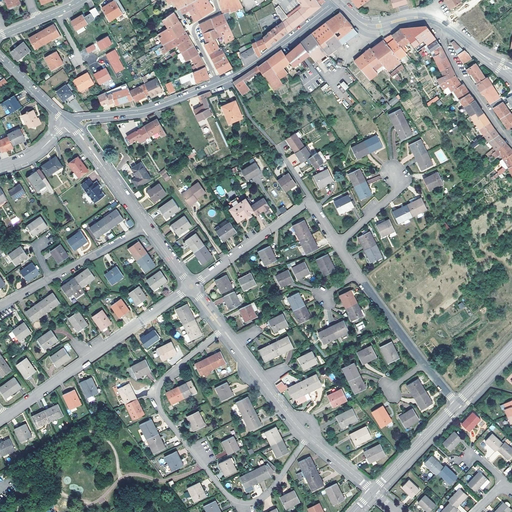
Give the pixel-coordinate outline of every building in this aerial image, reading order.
[(110,21),(126,11),(118,0),(114,0),(102,8),(110,21)] [(160,0),(163,4),(170,0),(173,0),(179,10),(194,1),(195,0),(160,0)] [(195,0),(194,1),(204,16),(214,10),(211,5),(207,0),(195,0)] [(240,0),(218,0),(222,11),(227,9),(229,8),(231,12),(243,7),(240,0)] [(293,11),(289,15),(287,14),(280,5),(276,9),(275,9),(278,15),(279,14),(282,21),(288,32),(299,24),(299,23),(321,6),(316,0),(299,0),(302,3),(295,10),(294,9),(292,10),(293,11)] [(358,8),(368,0),(351,0),(353,2),(358,8)] [(445,0),(446,2),(451,9),(461,2),(459,0),(445,0)] [(190,17),(194,22),(195,22),(204,16),(194,1),(179,10),(182,14),(190,10),(193,15),(190,17)] [(95,7),(89,11),(91,13),(93,17),(99,14),(95,7)] [(227,9),(222,11),(223,14),(226,20),(231,18),(227,9)] [(177,11),(182,20),(183,20),(185,19),(182,14),(179,10),(177,11)] [(335,35),(338,39),(346,32),(341,25),(346,20),(345,18),(340,12),(333,18),(325,23),(335,35)] [(94,20),(93,18),(93,17),(91,13),(84,17),(83,15),(75,19),(71,22),(76,30),(84,26),(94,20)] [(174,13),(169,16),(163,20),(168,29),(180,22),(174,13)] [(215,28),(203,33),(207,43),(214,39),(222,36),(226,43),(234,39),(226,20),(223,14),(211,19),(215,28)] [(215,28),(211,19),(200,25),(203,33),(215,28)] [(347,21),(346,20),(341,25),(346,32),(338,39),(342,44),(347,40),(354,35),(357,33),(354,29),(347,21)] [(268,34),(264,38),(264,39),(267,47),(268,49),(278,40),(280,38),(283,36),(288,32),(282,21),(277,26),(277,25),(268,33),(268,34)] [(163,45),(186,32),(185,31),(180,22),(168,29),(158,35),(163,45)] [(326,42),(335,35),(325,23),(311,34),(323,48),(328,44),(326,42)] [(42,31),(48,42),(60,35),(54,24),(42,31)] [(400,29),(410,41),(418,51),(435,38),(427,28),(426,26),(400,29)] [(394,39),(406,54),(411,50),(409,48),(408,49),(405,45),(410,41),(400,29),(396,32),(391,36),(394,39)] [(48,42),(42,31),(29,38),(35,49),(48,42)] [(177,45),(181,52),(186,50),(183,44),(190,40),(189,38),(186,32),(163,45),(164,47),(161,49),(164,54),(177,45)] [(327,54),(323,48),(311,34),(304,40),(301,42),(316,63),(327,54)] [(335,50),(342,44),(338,39),(335,35),(326,42),(328,44),(323,48),(327,54),(328,55),(335,50)] [(387,45),(399,59),(406,54),(394,39),(391,36),(391,35),(385,39),(383,40),(387,45)] [(108,36),(96,42),(100,50),(112,45),(108,36)] [(214,39),(207,43),(204,44),(209,54),(219,48),(214,39)] [(258,57),(262,54),(260,50),(267,47),(264,39),(252,44),(254,47),(258,57)] [(183,44),(186,50),(193,45),(190,40),(183,44)] [(370,49),(380,61),(388,71),(400,62),(399,59),(387,45),(383,40),(382,41),(370,49)] [(430,52),(434,50),(440,46),(436,40),(427,47),(430,52)] [(18,61),(31,51),(24,41),(16,48),(11,52),(18,61)] [(451,43),(455,51),(460,47),(454,41),(451,43)] [(300,76),(316,63),(301,42),(291,51),(286,56),(290,62),(300,76)] [(88,53),(96,49),(93,44),(85,48),(88,53)] [(186,50),(181,52),(186,61),(191,59),(195,65),(198,70),(205,67),(205,66),(198,54),(193,45),(186,50)] [(445,55),(440,46),(434,50),(436,54),(433,56),(436,62),(445,57),(445,55)] [(212,59),(215,63),(227,57),(226,56),(221,47),(219,48),(209,54),(212,59)] [(258,57),(254,47),(241,54),(244,59),(247,65),(258,57)] [(455,51),(462,64),(471,59),(468,55),(469,55),(465,50),(463,51),(460,47),(455,51)] [(369,79),(377,73),(372,67),(380,61),(370,49),(370,48),(367,50),(354,61),(369,79)] [(115,49),(105,54),(115,74),(125,69),(115,49)] [(283,85),(279,78),(276,73),(283,68),(290,62),(286,56),(282,50),(278,53),(258,67),(258,66),(253,69),(256,74),(260,71),(273,91),(283,85)] [(56,51),(45,57),(53,70),(63,64),(56,51)] [(232,68),(227,57),(215,63),(220,74),(227,70),(232,68)] [(445,57),(436,62),(440,69),(438,70),(439,72),(441,71),(450,66),(449,64),(445,57)] [(470,75),(471,74),(479,69),(475,64),(466,70),(470,75)] [(392,77),(404,68),(402,65),(390,74),(392,77)] [(443,76),(445,80),(455,75),(454,73),(450,66),(441,71),(443,76)] [(198,70),(190,73),(193,84),(209,78),(207,72),(205,67),(198,70)] [(98,85),(111,80),(107,68),(93,73),(98,85)] [(276,73),(279,78),(286,73),(283,68),(276,73)] [(239,79),(233,83),(242,95),(249,90),(245,83),(249,80),(251,79),(250,79),(256,74),(253,69),(239,79)] [(485,78),(479,69),(471,74),(477,83),(485,79),(485,78)] [(94,83),(88,72),(74,80),(80,91),(94,83)] [(145,84),(149,94),(152,98),(155,96),(155,94),(162,91),(156,79),(147,83),(145,79),(149,77),(148,74),(141,77),(145,84)] [(455,75),(445,80),(439,84),(438,85),(439,86),(440,85),(443,90),(447,87),(451,92),(452,92),(461,85),(458,79),(455,75)] [(487,78),(485,79),(477,83),(476,84),(480,91),(491,84),(487,78)] [(170,81),(166,83),(169,92),(174,90),(170,81)] [(340,84),(345,91),(349,87),(344,81),(340,84)] [(126,83),(110,90),(114,101),(115,105),(133,99),(130,91),(126,83)] [(145,84),(130,91),(133,99),(135,102),(146,96),(145,95),(149,94),(145,84)] [(461,85),(452,92),(458,101),(459,100),(469,93),(466,89),(463,84),(461,85)] [(497,100),(500,98),(491,84),(480,91),(483,95),(484,95),(493,108),(499,104),(497,100)] [(73,94),(66,85),(57,92),(63,100),(67,97),(70,95),(70,96),(73,94)] [(110,90),(103,93),(98,96),(102,105),(107,103),(107,104),(114,101),(110,90)] [(194,110),(199,121),(212,114),(209,109),(211,108),(207,98),(211,96),(210,92),(198,96),(202,104),(203,103),(204,105),(194,110)] [(464,107),(474,100),(472,97),(469,93),(459,100),(464,107)] [(4,101),(12,113),(16,110),(20,108),(16,101),(17,100),(14,95),(4,101)] [(399,100),(396,96),(389,102),(392,105),(399,100)] [(426,104),(428,106),(439,98),(437,96),(426,104)] [(480,108),(474,100),(464,107),(470,116),(475,113),(478,117),(483,113),(480,108)] [(223,107),(229,123),(242,118),(236,102),(223,107)] [(502,102),(499,104),(493,108),(500,118),(510,112),(506,107),(503,102),(502,102)] [(389,114),(395,127),(406,121),(400,109),(389,114)] [(37,116),(35,111),(33,110),(23,115),(27,124),(28,123),(30,127),(31,127),(35,126),(36,126),(40,124),(41,122),(39,118),(38,118),(37,119),(36,116),(37,116)] [(511,115),(510,112),(500,118),(508,129),(511,126),(511,115)] [(475,113),(470,116),(480,129),(490,123),(486,118),(483,113),(478,117),(475,113)] [(151,123),(145,126),(151,136),(154,134),(159,131),(161,134),(162,135),(164,136),(166,135),(157,119),(151,123)] [(412,135),(406,121),(395,127),(401,140),(412,135)] [(494,129),(490,123),(480,129),(482,133),(484,135),(484,136),(494,129)] [(145,126),(127,136),(131,142),(138,138),(142,136),(145,139),(151,136),(145,126)] [(20,128),(8,134),(8,136),(13,146),(19,143),(18,142),(25,138),(20,128)] [(484,136),(487,139),(483,143),(488,148),(491,145),(494,148),(486,155),(489,158),(506,143),(502,139),(498,136),(494,129),(484,136)] [(294,134),(286,139),(291,148),(295,154),(303,148),(294,134)] [(364,142),(369,152),(382,146),(377,135),(364,142)] [(8,136),(0,140),(0,148),(2,153),(6,151),(7,151),(14,148),(13,146),(8,136)] [(409,145),(415,157),(426,152),(420,139),(409,145)] [(474,149),(480,143),(477,140),(471,145),(474,149)] [(369,152),(364,142),(351,148),(356,159),(369,152)] [(499,154),(503,159),(511,153),(511,150),(509,148),(506,143),(489,158),(491,157),(491,158),(494,156),(495,158),(499,154)] [(303,148),(295,154),(301,163),(306,159),(309,158),(310,157),(308,154),(309,153),(305,147),(303,148)] [(314,166),(316,168),(327,161),(320,151),(310,157),(309,158),(314,166)] [(433,165),(426,152),(415,157),(422,170),(433,165)] [(294,153),(288,158),(293,166),(300,162),(294,153)] [(497,175),(498,176),(508,168),(511,165),(511,153),(503,159),(507,165),(497,172),(498,173),(497,175)] [(42,166),(48,175),(62,166),(56,157),(42,166)] [(69,164),(79,177),(88,170),(78,157),(69,164)] [(309,158),(306,159),(312,168),(314,166),(309,158)] [(137,187),(150,179),(141,163),(132,168),(138,177),(133,180),(137,187)] [(261,172),(256,163),(242,171),(247,180),(261,172)] [(348,174),(354,186),(365,181),(359,168),(348,174)] [(49,183),(40,169),(27,178),(36,192),(49,183)] [(328,169),(313,176),(319,187),(333,180),(328,169)] [(438,172),(423,179),(429,190),(443,183),(438,172)] [(277,181),(285,193),(290,189),(292,191),(297,187),(288,174),(277,181)] [(368,184),(381,179),(380,175),(367,180),(368,184)] [(97,182),(93,184),(90,179),(82,185),(94,202),(104,195),(99,188),(100,187),(97,182)] [(372,194),(365,181),(354,186),(361,199),(372,194)] [(195,200),(197,199),(206,192),(199,182),(190,189),(182,194),(190,206),(196,201),(195,200)] [(20,184),(8,191),(14,200),(26,193),(20,184)] [(154,202),(166,193),(160,184),(147,192),(154,202)] [(182,194),(190,189),(187,185),(180,190),(182,194)] [(348,195),(334,202),(339,213),(354,206),(353,205),(351,202),(348,195)] [(230,209),(235,218),(237,216),(240,220),(246,216),(247,218),(248,217),(251,215),(250,213),(254,210),(251,206),(246,198),(230,209)] [(264,211),(270,207),(264,198),(251,206),(254,210),(257,214),(263,210),(264,211)] [(421,198),(407,205),(412,216),(427,209),(421,198)] [(166,219),(180,209),(173,200),(159,209),(166,219)] [(398,223),(412,216),(407,205),(393,212),(398,223)] [(282,214),(287,211),(283,206),(278,209),(282,214)] [(117,209),(103,219),(110,228),(124,219),(117,209)] [(17,216),(10,220),(13,224),(20,220),(17,216)] [(178,235),(192,226),(185,216),(171,226),(178,235)] [(27,226),(34,236),(47,226),(41,217),(27,226)] [(103,219),(90,228),(96,238),(110,228),(103,219)] [(396,233),(389,219),(376,226),(381,236),(389,233),(391,236),(396,233)] [(293,226),(300,239),(311,234),(304,220),(293,226)] [(237,232),(231,222),(221,229),(219,227),(215,230),(223,241),(237,232)] [(81,231),(68,240),(74,250),(88,241),(81,231)] [(365,249),(375,244),(369,231),(358,237),(365,249)] [(186,241),(195,253),(204,246),(196,234),(186,241)] [(318,248),(311,234),(300,239),(307,254),(318,248)] [(129,248),(137,260),(147,253),(138,241),(129,248)] [(60,244),(51,251),(59,263),(69,257),(60,244)] [(375,244),(365,249),(371,262),(382,257),(375,244)] [(21,246),(9,255),(16,264),(28,256),(21,246)] [(195,253),(203,264),(213,258),(204,246),(195,253)] [(270,246),(259,251),(265,266),(277,260),(270,246)] [(155,265),(147,253),(137,260),(146,272),(155,265)] [(327,254),(316,259),(324,275),(335,270),(327,254)] [(305,262),(292,268),(297,279),(310,273),(305,262)] [(33,263),(21,271),(27,281),(39,272),(33,263)] [(105,275),(112,285),(124,276),(117,266),(105,275)] [(89,268),(75,278),(82,287),(95,277),(89,268)] [(294,281),(288,270),(275,276),(281,287),(294,281)] [(147,281),(153,290),(167,280),(160,271),(147,281)] [(251,273),(238,279),(242,288),(243,290),(256,284),(251,273)] [(226,275),(215,280),(222,293),(232,288),(226,275)] [(68,297),(73,293),(76,297),(84,291),(82,287),(75,278),(61,287),(68,297)] [(129,293),(138,305),(147,298),(139,286),(129,293)] [(350,290),(339,295),(345,308),(357,303),(350,290)] [(234,291),(223,297),(230,309),(241,304),(234,291)] [(287,298),(293,311),(304,305),(298,292),(287,298)] [(60,302),(54,293),(39,303),(46,312),(60,302)] [(111,305),(120,317),(129,311),(121,298),(111,305)] [(46,312),(39,303),(26,312),(33,322),(46,312)] [(363,316),(357,303),(345,308),(352,321),(363,316)] [(176,309),(184,324),(194,319),(187,304),(176,309)] [(250,304),(239,309),(245,322),(257,317),(250,304)] [(311,318),(304,305),(293,311),(299,323),(311,318)] [(93,316),(102,330),(112,323),(102,309),(93,316)] [(69,318),(79,331),(88,325),(78,311),(69,318)] [(282,314),(268,321),(273,332),(277,330),(279,334),(286,331),(284,327),(288,325),(282,314)] [(202,335),(194,319),(184,324),(191,340),(202,335)] [(344,321),(331,327),(336,338),(352,330),(347,321),(345,323),(344,321)] [(363,321),(356,324),(358,330),(365,328),(363,321)] [(12,331),(19,341),(24,337),(31,332),(25,322),(12,331)] [(331,327),(318,333),(323,344),(336,338),(331,327)] [(41,344),(45,349),(58,340),(52,330),(38,340),(41,344)] [(139,338),(145,348),(160,341),(155,330),(139,338)] [(273,343),(278,354),(293,347),(287,336),(273,343)] [(391,341),(380,347),(388,363),(399,358),(391,341)] [(171,342),(157,348),(162,359),(177,353),(171,342)] [(278,354),(273,343),(259,350),(264,361),(278,354)] [(371,346),(356,353),(362,364),(377,356),(371,346)] [(51,358),(57,367),(71,357),(64,348),(51,358)] [(208,357),(213,369),(226,362),(220,351),(208,357)] [(312,351),(298,358),(303,369),(317,362),(312,351)] [(0,374),(2,377),(11,370),(2,357),(0,358),(0,374)] [(17,364),(26,378),(36,371),(26,357),(17,364)] [(213,369),(208,357),(195,364),(201,375),(204,373),(205,376),(211,373),(210,370),(213,369)] [(146,359),(131,366),(137,377),(151,370),(146,359)] [(342,368),(348,381),(359,375),(353,362),(342,368)] [(302,381),(308,392),(322,385),(316,374),(302,381)] [(366,388),(359,375),(348,381),(354,394),(366,388)] [(0,387),(0,389),(6,398),(22,387),(15,377),(0,387)] [(91,377),(81,382),(89,401),(95,398),(93,394),(98,392),(91,377)] [(407,385),(414,397),(425,391),(420,382),(422,381),(420,377),(407,385)] [(192,380),(179,386),(184,397),(197,391),(192,380)] [(282,381),(275,386),(281,393),(287,388),(282,381)] [(302,381),(287,388),(295,404),(306,399),(304,394),(308,392),(302,381)] [(227,382),(216,387),(222,400),(233,395),(227,382)] [(118,388),(126,404),(137,398),(129,383),(118,388)] [(179,386),(166,393),(171,404),(184,397),(179,386)] [(74,389),(64,394),(71,409),(81,404),(74,389)] [(341,389),(327,396),(332,407),(347,400),(341,389)] [(432,403),(425,391),(414,397),(421,410),(432,403)] [(236,402),(243,416),(254,411),(247,396),(236,402)] [(144,414),(137,398),(126,404),(133,419),(144,414)] [(58,404),(45,410),(50,421),(63,415),(58,404)] [(382,405),(372,411),(381,427),(392,421),(382,405)] [(352,408),(335,416),(341,427),(357,419),(352,408)] [(412,408),(398,417),(405,427),(419,419),(412,408)] [(45,410),(32,416),(37,427),(50,421),(45,410)] [(198,411),(187,416),(194,430),(205,425),(198,411)] [(261,425),(254,411),(243,416),(250,430),(261,425)] [(461,424),(468,431),(480,419),(474,413),(468,419),(467,417),(461,424)] [(144,434),(147,439),(158,433),(151,419),(140,424),(144,434)] [(26,423),(15,428),(21,442),(32,437),(26,423)] [(268,438),(271,444),(282,439),(276,426),(265,432),(268,438)] [(366,426),(349,434),(355,445),(371,437),(366,426)] [(450,450),(461,438),(454,431),(448,438),(449,439),(443,444),(450,450)] [(165,447),(158,433),(147,439),(149,444),(154,453),(165,447)] [(492,433),(486,439),(489,442),(487,444),(495,451),(497,449),(503,443),(492,433)] [(222,441),(228,454),(240,449),(233,436),(222,441)] [(10,438),(0,442),(0,451),(2,455),(15,449),(10,438)] [(288,452),(282,439),(271,444),(277,457),(288,452)] [(506,455),(509,458),(511,454),(511,448),(505,442),(503,443),(497,449),(504,456),(506,455)] [(380,444),(363,452),(369,463),(385,455),(380,444)] [(176,451),(165,456),(169,464),(164,467),(167,473),(172,471),(183,465),(176,451)] [(303,471),(299,473),(296,474),(299,479),(305,476),(317,470),(310,456),(299,462),(301,467),(303,471)] [(438,473),(443,467),(437,461),(436,462),(430,456),(424,463),(436,475),(438,473)] [(231,457),(219,463),(226,476),(237,470),(231,457)] [(276,467),(266,459),(265,460),(268,463),(266,465),(265,464),(252,471),(258,482),(265,478),(271,476),(271,475),(276,467)] [(443,467),(438,473),(450,484),(456,478),(450,473),(452,471),(445,465),(443,467)] [(324,485),(317,470),(305,476),(312,490),(324,485)] [(258,482),(252,471),(240,477),(245,488),(258,482)] [(489,481),(480,472),(475,478),(474,477),(467,484),(475,491),(479,486),(482,489),(489,481)] [(408,479),(402,486),(406,489),(404,490),(412,497),(419,489),(408,479)] [(199,482),(188,487),(195,501),(206,496),(199,482)] [(336,483),(325,488),(333,505),(344,499),(336,483)] [(450,502),(456,507),(467,495),(461,489),(455,495),(454,494),(448,500),(450,502)] [(285,495),(280,497),(286,508),(300,501),(295,490),(285,495)] [(424,495),(419,501),(422,504),(420,505),(427,511),(428,511),(435,504),(424,495)] [(205,506),(207,511),(221,511),(216,500),(205,506)] [(456,507),(450,502),(443,509),(444,510),(442,511),(454,511),(457,509),(456,507)] [(506,502),(504,503),(499,508),(498,507),(493,511),(508,511),(511,509),(509,507),(510,506),(510,504),(508,502),(506,502)] [(323,511),(319,503),(308,508),(309,511),(323,511)]
